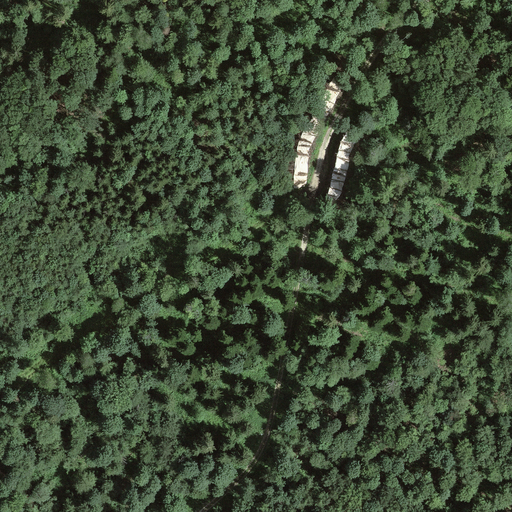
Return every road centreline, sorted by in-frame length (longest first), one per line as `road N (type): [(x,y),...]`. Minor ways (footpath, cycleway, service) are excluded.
road 1 (track): [(427,0),(381,45),(327,135),(260,453),(203,511)]
road 2 (track): [(0,215),(46,274),(110,317),(311,191)]
road 3 (track): [(0,397),(110,317)]
